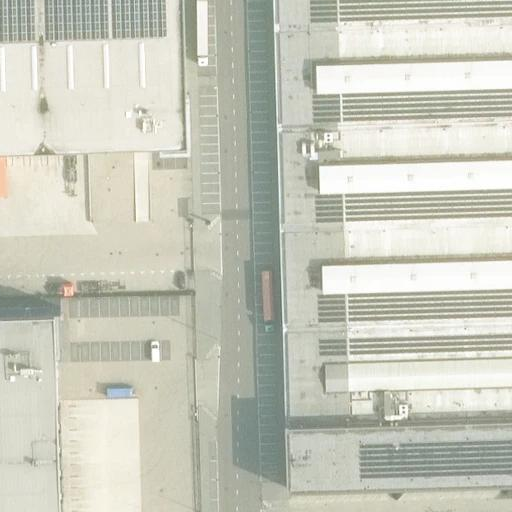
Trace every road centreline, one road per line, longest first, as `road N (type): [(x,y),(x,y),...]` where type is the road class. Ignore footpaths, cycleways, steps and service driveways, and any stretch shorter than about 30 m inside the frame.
road 1 (unclassified): [(237,511),(223,0)]
road 2 (unknown): [(0,263),(230,257)]
